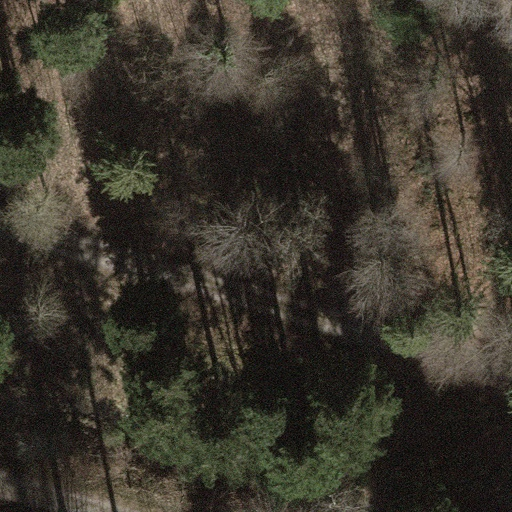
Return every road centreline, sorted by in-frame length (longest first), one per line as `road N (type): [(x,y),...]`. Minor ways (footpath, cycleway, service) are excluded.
road 1 (track): [(0,226),(511,371)]
road 2 (track): [(0,479),(119,511)]
